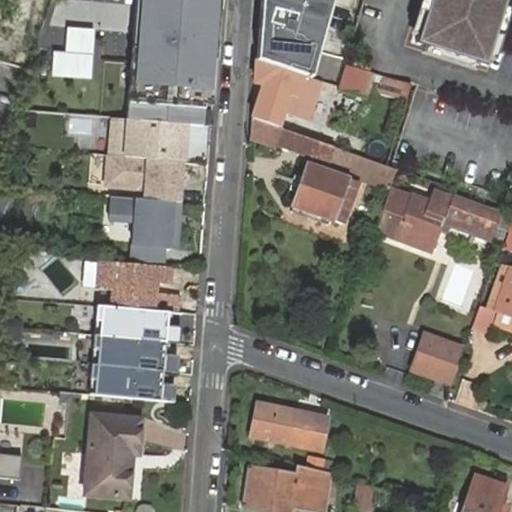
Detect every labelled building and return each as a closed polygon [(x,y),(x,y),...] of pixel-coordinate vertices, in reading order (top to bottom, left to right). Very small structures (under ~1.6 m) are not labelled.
[(207,105),(211,54),(219,55),(220,48),(221,38),(211,37),(214,9),(223,10),(223,0),(147,0),(143,48),(135,48),(130,120),(189,125),(205,126),(207,105)] [(143,48),(147,0),(139,0),(135,48),(143,48)] [(262,0),(259,59),(313,77),(334,0),(262,0)] [(430,0),(416,44),(486,67),(506,0),(430,0)] [(221,38),(223,10),(214,9),(211,37),(221,38)] [(215,105),(219,55),(211,54),(207,105),(215,105)] [(267,86),(256,118),(281,127),(287,110),(310,119),(320,87),(338,94),(339,89),(340,86),(313,77),(259,59),(257,83),(267,86)] [(373,73),(413,86),(414,83),(347,64),(340,86),(339,89),(365,98),(373,73)] [(254,118),(252,139),(277,148),(279,144),(317,158),(323,142),(281,127),(256,118),(254,118)] [(186,163),(189,125),(130,120),(115,119),(112,156),(186,163)] [(317,158),(392,187),(399,168),(388,165),(323,142),(317,158)] [(182,202),(186,163),(112,156),(111,156),(109,185),(141,188),(140,198),(178,201),(182,202)] [(309,164),(294,206),(343,224),(359,182),(309,164)] [(140,198),(141,188),(109,185),(108,195),(113,196),(140,198)] [(374,235),(373,239),(395,248),(403,226),(432,237),(434,229),(442,233),(445,227),(451,230),(453,225),(491,239),(499,215),(437,192),(433,203),(412,196),(410,203),(389,195),(374,235)] [(179,248),(181,221),(176,220),(178,201),(140,198),(113,196),(111,220),(136,223),(133,264),(165,266),(166,247),(179,248)] [(434,229),(432,237),(440,240),(442,233),(434,229)] [(118,291),(116,307),(168,312),(178,313),(179,294),(153,292),(154,282),(171,283),(173,267),(165,266),(133,264),(106,261),(103,290),(118,291)] [(436,302),(467,314),(482,276),(451,264),(436,302)] [(500,310),(511,272),(511,268),(505,266),(505,267),(491,307),(500,310)] [(511,272),(500,310),(511,314),(511,272)] [(167,325),(168,312),(116,307),(100,306),(98,336),(165,342),(179,343),(181,327),(167,325)] [(511,314),(500,310),(495,322),(511,328),(511,314)] [(24,329),(25,321),(5,319),(4,327),(24,329)] [(23,341),(24,329),(4,327),(3,340),(23,341)] [(454,383),(467,347),(427,333),(414,369),(454,383)] [(164,355),(165,342),(98,336),(95,366),(163,372),(177,373),(178,356),(164,355)] [(162,385),(163,372),(95,366),(92,396),(174,403),(176,386),(162,385)] [(298,418),(299,411),(257,404),(251,436),(302,445),(303,444),(323,448),(328,416),(307,413),(305,419),(298,418)] [(307,413),(299,411),(298,418),(305,419),(307,413)] [(92,415),(85,495),(128,498),(132,455),(139,457),(141,420),(92,415)] [(0,479),(24,482),(26,459),(0,456),(0,479)] [(323,511),(330,472),(297,465),(296,475),(250,467),(243,508),(268,511),(290,511),(291,506),(321,511),(323,511)] [(478,476),(465,511),(498,511),(508,487),(478,476)] [(360,486),(358,511),(387,511),(389,492),(360,486)]
